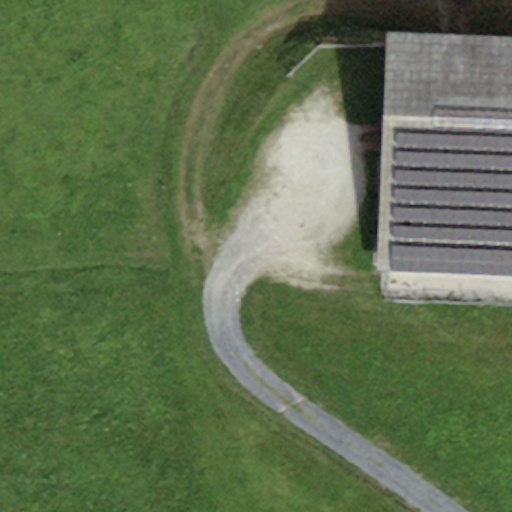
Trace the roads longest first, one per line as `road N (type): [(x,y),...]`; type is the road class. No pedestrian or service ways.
road 1 (track): [(511,16),(349,1),(300,11),(249,35),(198,105),(187,173),(207,287),(223,304)]
road 2 (track): [(435,511),(251,364),(229,333),(227,275),(283,160)]
